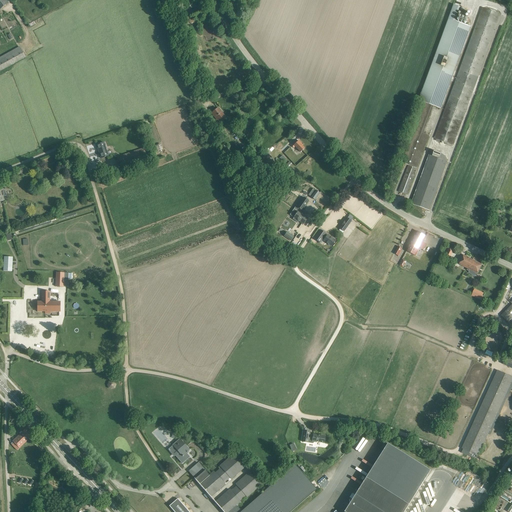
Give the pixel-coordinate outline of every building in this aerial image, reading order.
[(413,129),(401,161),(417,167),(429,135),(424,133),(434,105),(441,108),(471,26),(467,25),(457,21),(461,7),(454,5),(419,100),(424,101),(413,129)] [(501,14),(482,7),(435,138),(453,145),(501,14)] [(20,47),(0,57),(0,71),(25,57),(20,47)] [(226,118),(218,108),(212,113),(219,123),(226,118)] [(296,141),(293,144),(291,145),(294,148),(295,146),(301,152),(304,148),(302,146),(302,145),(303,146),(303,145),(299,141),(297,142),(296,141)] [(96,145),(101,158),(109,156),(104,142),(96,145)] [(225,145),(222,148),(227,153),(230,151),(225,145)] [(146,158),(143,149),(117,158),(120,167),(146,158)] [(432,150),(412,204),(430,211),(447,162),(445,156),(442,153),(432,150)] [(250,163),(245,157),(240,161),(245,167),(250,163)] [(286,170),(292,164),(289,162),(283,168),(286,170)] [(409,165),(399,192),(407,195),(414,176),(412,176),(416,168),(409,165)] [(316,190),(311,197),(315,200),(320,193),(316,190)] [(297,207),(302,211),(309,201),(304,198),(297,207)] [(308,218),(298,211),(293,218),(294,218),(293,219),(298,222),(298,221),(303,224),(308,218)] [(348,219),(346,221),(345,221),(341,226),(339,229),(344,232),(349,224),(349,223),(351,221),(348,219)] [(320,243),(323,238),(324,239),(323,240),(326,242),(332,246),(336,241),(330,237),(327,235),(327,236),(325,235),(326,234),(320,230),(314,239),(320,243)] [(411,244),(419,249),(420,248),(423,249),(426,244),(422,242),(426,236),(417,231),(411,244)] [(294,236),(287,232),(284,236),(291,240),(294,236)] [(441,254),(449,257),(455,245),(447,241),(441,254)] [(415,255),(419,249),(411,244),(407,251),(415,255)] [(394,254),(399,256),(403,249),(398,246),(394,254)] [(482,264),(464,255),(459,264),(477,273),(482,264)] [(4,257),(3,268),(12,268),(12,257),(4,257)] [(64,284),(64,278),(64,273),(56,272),(56,278),(55,287),(64,287),(64,284)] [(468,289),(466,294),(475,298),(477,292),(468,289)] [(38,311),(60,312),(60,301),(50,302),(50,292),(42,292),(42,302),(38,302),(38,311)] [(511,359),(501,355),(497,363),(511,369),(511,359)] [(462,448),(478,455),(511,381),(511,376),(498,370),(462,448)] [(109,382),(107,385),(108,388),(112,389),(115,388),(116,385),(115,382),(112,381),(109,382)] [(22,432),(23,432),(13,441),(14,443),(12,445),(14,447),(17,450),(19,448),(33,436),(26,429),(22,432)] [(313,435),(309,435),(310,432),(304,431),(302,441),(312,443),(314,442),(324,443),(325,436),(317,435),(313,435)] [(172,445),(172,446),(168,449),(174,456),(175,455),(182,463),(190,457),(186,453),(189,450),(179,439),(172,445)] [(403,511),(429,471),(387,444),(352,499),(349,500),(350,503),(344,511),(403,511)] [(195,479),(210,497),(224,484),(223,483),(229,477),(231,479),(244,467),(233,454),(219,466),(221,468),(215,473),(214,471),(210,475),(205,470),(195,479)] [(229,490),(215,502),(223,511),(289,511),(316,489),(295,465),(242,511),(237,506),(240,503),(239,501),(245,496),(246,497),(260,485),(249,472),(235,485),(237,486),(231,491),(229,490)] [(511,488),(506,485),(503,490),(511,495),(511,488)] [(188,511),(178,499),(170,506),(174,511),(188,511)]
